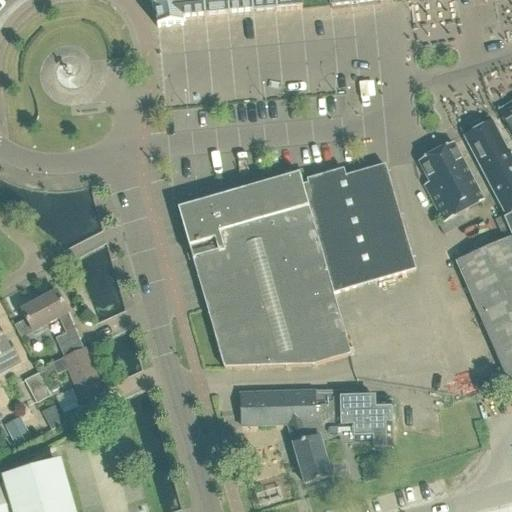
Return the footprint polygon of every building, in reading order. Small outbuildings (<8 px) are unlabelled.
[(183,22),(302,11),(301,0),(146,0),(149,4),(155,17),(158,30),(184,28),(183,22)] [(340,83),(326,83),(326,103),(341,102),(340,83)] [(404,102),(432,95),(430,86),(402,92),(404,102)] [(511,110),(500,117),(511,137),(511,110)] [(508,219),(511,217),(511,161),(492,125),(465,140),(508,219)] [(453,147),(419,165),(430,186),(425,189),(445,226),(462,217),(467,214),(484,205),(453,147)] [(417,276),(387,170),(346,182),(344,174),(300,187),(298,181),(179,215),(194,263),(192,264),(225,374),(315,375),(315,373),(351,360),(334,299),(417,276)] [(506,384),(511,381),(511,239),(455,265),(500,369),(495,372),(500,384),(506,382),(506,384)] [(56,341),(64,361),(74,357),(72,351),(81,347),(67,317),(68,317),(56,295),(21,314),(26,322),(14,328),(22,342),(59,321),(66,337),(56,341)] [(6,348),(0,337),(0,375),(20,365),(10,346),(6,348)] [(74,357),(64,361),(52,367),(57,378),(68,373),(82,404),(103,394),(85,352),(83,353),(81,347),(72,351),(74,357)] [(37,406),(51,399),(40,377),(25,384),(37,406)] [(0,398),(4,408),(16,402),(5,379),(0,381),(0,398)] [(314,408),(314,397),(240,398),(241,431),(286,430),(294,454),(304,489),(330,482),(319,446),(339,440),(340,443),(348,441),(351,448),(374,447),(374,452),(392,452),(390,406),(374,407),(374,402),(332,403),(332,407),(314,408)] [(60,416),(66,426),(83,417),(78,406),(60,416)] [(17,451),(34,443),(22,420),(5,428),(17,451)] [(275,458),(248,466),(257,493),(284,484),(275,458)] [(70,511),(59,473),(31,482),(30,476),(8,483),(9,488),(0,490),(0,511),(70,511)]
